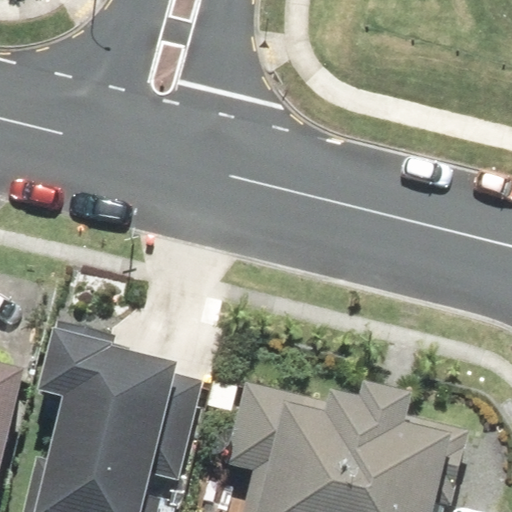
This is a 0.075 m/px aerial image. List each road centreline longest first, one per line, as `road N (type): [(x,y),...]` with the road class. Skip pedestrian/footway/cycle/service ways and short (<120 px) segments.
road 1 (tertiary): [(511,248),(142,157)]
road 2 (residential): [(184,0),(142,157)]
road 3 (tertiary): [(142,157),(0,123)]
